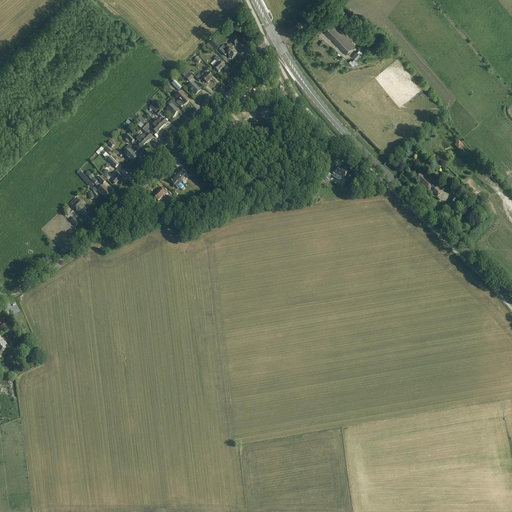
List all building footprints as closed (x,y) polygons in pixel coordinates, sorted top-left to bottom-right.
[(327,21),(321,27),(325,32),(324,33),(331,41),(332,40),(334,42),(333,43),(338,48),(339,47),(342,50),(341,50),(345,55),(354,46),(334,25),(333,26),(332,26),(328,21),(327,21)] [(342,22),(339,25),(347,33),(348,34),(349,33),(351,31),(350,30),(345,25),(342,22)] [(351,31),(349,33),(357,41),(362,36),(354,28),(351,31)] [(225,56),(227,54),(232,59),(237,54),(235,52),(236,52),(232,48),(234,46),(240,40),(237,36),(231,42),(232,43),(230,46),(228,44),(225,48),(223,46),(219,50),(225,56)] [(212,40),(209,44),(216,51),(219,48),(212,40)] [(364,41),(359,46),(361,48),(362,49),(367,43),(364,41)] [(212,67),(214,69),(218,73),(224,67),(222,64),(223,62),(220,59),(217,56),(214,59),(217,62),(212,67)] [(207,84),(213,78),(208,73),(208,74),(205,71),(200,76),(199,75),(196,78),(199,82),(202,79),(207,84)] [(185,77),(189,82),(194,78),(189,73),(185,77)] [(175,82),(173,83),(172,85),(178,92),(181,89),(175,82)] [(165,84),(163,86),(170,92),(171,91),(165,84)] [(188,89),(195,96),(200,92),(193,84),(188,89)] [(181,93),(176,98),(179,101),(176,103),(181,108),(183,106),(187,104),(188,103),(189,101),(181,93)] [(167,110),(174,117),(179,112),(174,108),(177,106),(172,101),(167,105),(169,108),(167,110)] [(169,117),(170,116),(163,108),(161,110),(169,117)] [(156,123),(162,129),(167,124),(161,118),(156,123)] [(138,125),(144,131),(149,126),(147,123),(144,126),(140,123),(138,125)] [(162,129),(156,123),(151,129),(157,134),(162,129)] [(139,137),(143,141),(147,144),(152,139),(146,133),(141,138),(140,137),(139,137)] [(129,142),(131,144),(134,141),(128,135),(126,138),(126,139),(129,142)] [(147,144),(143,141),(139,137),(136,140),(138,141),(135,144),(141,150),(147,144)] [(128,153),(124,156),(126,158),(127,158),(129,160),(132,163),(137,158),(134,155),(133,155),(131,152),(134,150),(129,145),(125,150),(128,153)] [(115,169),(118,166),(112,160),(110,157),(107,160),(110,163),(115,169)] [(336,174),(334,178),(339,181),(341,177),(345,179),(348,173),(345,171),(346,171),(338,167),(337,166),(335,170),(334,173),(336,174)] [(170,180),(174,185),(177,188),(182,182),(186,179),(190,175),(188,172),(188,173),(185,175),(180,169),(180,170),(172,177),(172,178),(170,180)] [(88,186),(94,193),(97,190),(79,171),(77,173),(88,186)] [(115,178),(116,178),(113,181),(113,182),(115,184),(116,184),(119,182),(121,184),(126,179),(120,173),(119,173),(117,171),(115,173),(117,176),(115,178)] [(327,174),(322,182),(326,184),(331,176),(327,174)] [(421,185),(428,192),(431,189),(433,190),(432,191),(437,196),(441,192),(439,190),(439,189),(438,190),(436,187),(422,174),(417,179),(422,184),(421,185)] [(98,191),(105,199),(111,194),(106,189),(107,189),(104,186),(98,191)] [(163,197),(166,194),(161,188),(154,194),(155,195),(153,197),(157,202),(163,197)] [(452,198),(443,208),(448,212),(457,202),(452,198)] [(76,212),(79,215),(89,225),(95,219),(91,215),(90,216),(84,209),(85,208),(83,205),(85,203),(82,200),(80,202),(76,199),(70,205),(75,212),(76,212)] [(174,201),(184,211),(187,209),(177,199),(174,201)] [(158,227),(163,222),(157,216),(153,221),(157,225),(156,226),(157,227),(158,226),(158,227)] [(81,225),(74,218),(70,222),(75,227),(78,225),(80,227),(81,225)] [(0,338),(0,355),(2,354),(2,353),(5,351),(5,352),(9,349),(6,343),(2,338),(0,339),(0,338)]
